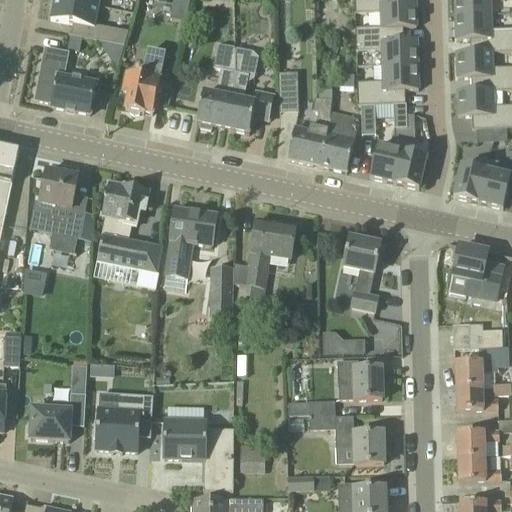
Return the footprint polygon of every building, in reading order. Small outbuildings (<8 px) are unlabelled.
[(53,0),(53,1),(97,11),(99,0),(136,0),(137,0),(53,0)] [(171,15),(187,17),(189,3),(173,0),(171,15)] [(354,0),(355,15),(381,14),(381,29),(403,29),(403,30),(416,30),(416,3),(402,4),(401,0),(354,0)] [(490,2),(511,0),(454,0),(455,18),(490,17),(490,2)] [(92,30),(97,11),(53,1),(48,22),(71,28),(68,39),(121,52),(125,38),(92,30)] [(470,43),(470,55),(470,57),(491,56),(511,55),(511,32),(491,33),(490,17),(455,18),(456,44),(470,43)] [(356,53),(382,52),(382,68),(417,67),(417,42),(403,42),(403,30),(403,29),(381,29),(355,30),(356,53)] [(235,76),(234,51),(218,48),(213,72),(221,73),(216,98),(204,96),(197,127),(200,128),(199,132),(211,135),(212,130),(223,133),(235,76)] [(253,106),(243,104),(247,86),(255,82),(258,60),(252,55),(234,51),(235,76),(223,133),(249,138),(252,122),(269,125),(273,105),(274,98),(256,94),(253,106)] [(52,108),(51,111),(90,118),(96,87),(63,81),(68,56),(45,52),(35,104),(52,108)] [(153,118),(165,58),(148,55),(143,80),(126,76),(123,94),(129,95),(125,113),(130,114),(129,116),(134,119),(140,118),(140,116),(144,117),(144,116),(153,118)] [(511,93),(511,70),(492,71),(491,56),(470,57),(470,55),(456,56),(457,82),(471,82),(471,94),(471,95),(493,94),(511,93)] [(417,67),(382,68),(383,84),(357,84),(357,108),(405,106),(405,93),(418,92),(417,67)] [(279,117),(298,116),(297,76),(278,76),(279,105),(279,117)] [(319,102),(329,102),(331,80),(320,80),(319,102)] [(458,94),(458,120),(472,120),(472,133),(511,132),(511,108),(493,109),(493,94),(471,95),(471,94),(458,94)] [(328,135),(331,116),(330,115),(332,103),(329,102),(319,102),(314,102),(313,114),(319,115),(314,131),(312,131),(309,130),(308,135),(295,132),(288,162),(287,162),(287,163),(319,171),(328,134),(328,135)] [(375,108),(361,109),(362,139),(376,139),(376,134),(375,122),(375,108)] [(405,108),(393,108),(394,122),(394,132),(407,132),(406,118),(406,108),(405,108)] [(347,177),(357,133),(351,132),(354,120),(331,116),(328,135),(328,134),(319,171),(347,177)] [(392,153),(377,150),(370,183),(394,189),(405,145),(394,143),(393,149),(392,153)] [(419,194),(427,162),(412,158),(415,147),(405,145),(394,189),(419,194)] [(0,243),(3,232),(19,154),(0,150),(0,243)] [(462,170),(454,203),(479,208),(489,165),(479,162),(476,173),(462,170)] [(497,178),(499,167),(489,165),(479,208),(504,214),(511,181),(497,178)] [(79,242),(85,215),(72,212),(78,181),(46,174),(39,206),(51,208),(45,235),(51,237),(48,253),(74,259),(77,242),(79,242)] [(121,190),(122,186),(113,184),(112,188),(108,188),(101,220),(106,221),(96,264),(134,273),(157,278),(162,252),(128,244),(130,234),(131,228),(136,230),(140,214),(144,215),(146,207),(146,206),(149,195),(124,189),(124,191),(121,190)] [(212,251),(217,218),(175,212),(170,244),(172,244),(167,280),(164,293),(186,297),(188,283),(187,283),(192,248),(212,251)] [(291,263),(296,230),(256,224),(249,270),(234,268),(234,287),(239,288),(237,307),(262,311),(264,293),(269,260),(291,263)] [(369,300),(381,248),(349,242),(343,270),(360,274),(355,297),(352,311),(375,316),(378,301),(369,300)] [(499,288),(503,271),(485,267),(488,256),(459,250),(449,297),(465,300),(469,282),(499,288)] [(211,278),(211,311),(234,311),(233,272),(211,272),(211,278)] [(472,353),(483,353),(497,352),(502,351),(502,349),(502,333),(482,334),(482,328),(472,329),(468,329),(469,353),(472,353)] [(19,370),(20,336),(5,335),(4,370),(19,370)] [(497,352),(483,353),(483,365),(496,364),(510,364),(509,351),(502,351),(497,352)] [(456,391),(482,390),(482,377),(497,376),(496,364),(483,365),(455,366),(456,391)] [(382,403),(382,372),(354,373),(339,374),(339,389),(355,388),(355,404),(382,403)] [(510,389),(493,390),(493,400),(510,399),(511,398),(510,389)] [(483,405),(482,390),(456,391),(457,416),(498,415),(497,404),(483,405)] [(95,438),(95,450),(110,450),(110,452),(122,453),(122,451),(137,451),(138,412),(150,412),(151,395),(116,394),(116,410),(96,409),(96,421),(93,421),(92,438),(95,438)] [(83,431),(84,411),(85,399),(71,398),(70,406),(51,406),(51,411),(31,410),(30,428),(27,428),(26,438),(30,438),(30,443),(69,445),(69,430),(83,431)] [(309,422),(335,421),(334,405),(308,406),(309,422)] [(309,434),(335,433),(335,421),(309,422),(309,434)] [(204,494),(234,494),(232,436),(205,436),(205,429),(163,429),(163,467),(204,467),(204,494)] [(458,461),(498,459),(497,446),(498,446),(498,435),(457,436),(458,461)] [(355,468),(384,467),(383,437),(354,437),(354,438),(336,439),(336,452),(355,451),(355,468)] [(241,476),(264,476),(264,449),(241,449),(241,476)] [(498,460),(498,459),(458,461),(459,486),(500,485),(499,474),(499,460),(498,460)] [(288,496),(314,495),(313,481),(288,482),(288,496)] [(385,511),(386,492),(355,493),(355,487),(338,488),(339,506),(338,511),(385,511)] [(0,511),(11,511),(13,501),(0,497),(0,511)] [(263,511),(263,503),(191,502),(191,511),(263,511)]
